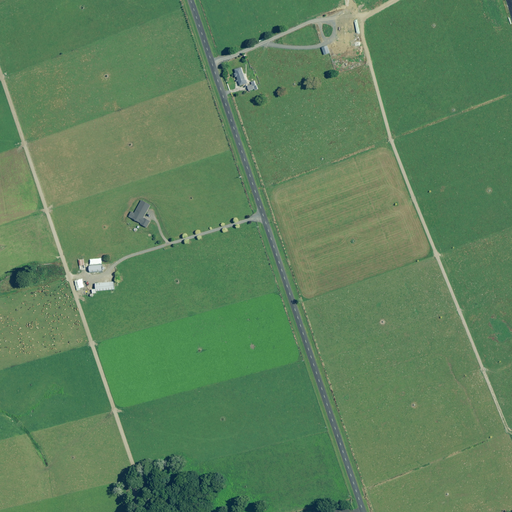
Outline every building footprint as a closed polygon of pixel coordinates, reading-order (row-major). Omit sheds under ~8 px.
[(358,5),(360,12),(368,10),(366,3),(358,5)] [(350,39),(353,39),(353,37),(358,37),(359,32),(337,31),(337,36),(337,37),(339,37),(339,36),(348,37),(348,38),(350,38),(350,39)] [(334,47),(331,47),(334,55),(343,52),(340,44),(337,45),(336,42),(333,43),(334,47)] [(331,48),(330,45),(322,47),(324,55),(330,53),(329,49),(331,48)] [(238,80),(237,80),(238,82),(239,82),(240,86),(248,84),(247,80),(246,80),(242,67),(235,69),(236,73),(234,73),(236,77),(237,77),(238,80)] [(255,90),(258,89),(255,80),(251,82),(252,84),(247,86),(249,91),(255,90)] [(132,211),(129,217),(141,223),(140,225),(147,228),(151,220),(145,217),(151,205),(142,200),(135,213),(132,211)] [(89,265),(90,272),(103,272),(103,264),(89,265)] [(93,292),(93,293),(96,293),(96,291),(115,290),(114,282),(96,283),(96,289),(90,290),(90,292),(93,292)]
